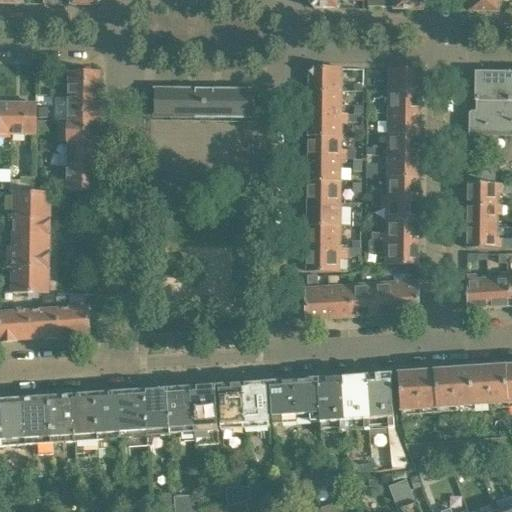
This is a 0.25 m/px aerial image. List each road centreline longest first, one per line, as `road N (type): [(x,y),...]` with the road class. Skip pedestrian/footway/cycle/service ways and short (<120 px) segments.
road 1 (residential): [(108,363),(112,74)]
road 2 (residential): [(434,54),(431,342)]
road 3 (residential): [(453,341),(458,54)]
road 4 (residential): [(135,74),(131,361)]
road 5 (residential): [(271,77),(269,352)]
road 6 (residential): [(294,351),(295,77)]
road 7 (residential): [(131,361),(269,352)]
road 8 (residential): [(296,52),(434,54)]
road 9 (residential): [(294,351),(431,342)]
road 10 (residential): [(297,24),(434,25)]
road 11 (residential): [(135,74),(271,77)]
